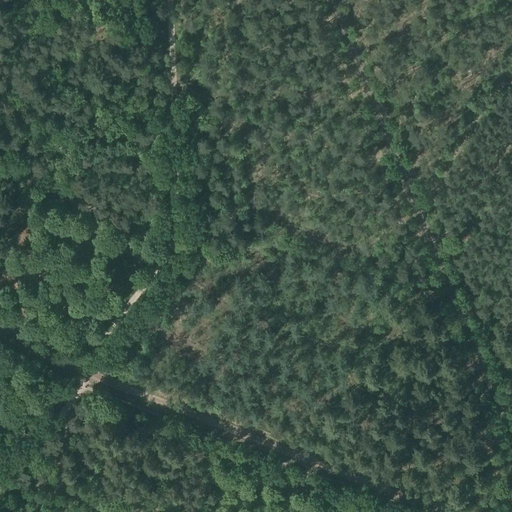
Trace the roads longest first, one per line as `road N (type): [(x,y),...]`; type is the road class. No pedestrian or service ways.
road 1 (unknown): [(19,511),(49,474),(85,387),(137,350),(171,300),(226,254),(244,194),(239,0)]
road 2 (track): [(7,478),(77,392),(104,336),(172,239),(173,0)]
road 3 (track): [(324,0),(511,447)]
road 4 (track): [(0,331),(70,370),(442,511)]
road 5 (unknown): [(226,254),(0,165)]
